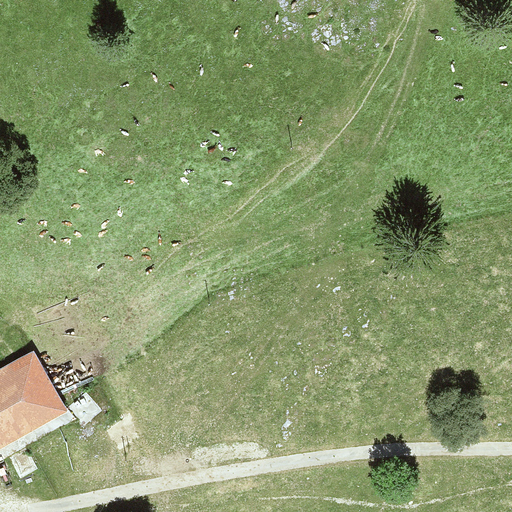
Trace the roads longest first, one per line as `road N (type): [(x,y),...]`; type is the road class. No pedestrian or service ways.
road 1 (track): [(0,328),(285,181),(423,0)]
road 2 (unclassified): [(511,455),(386,454),(297,464),(53,511)]
